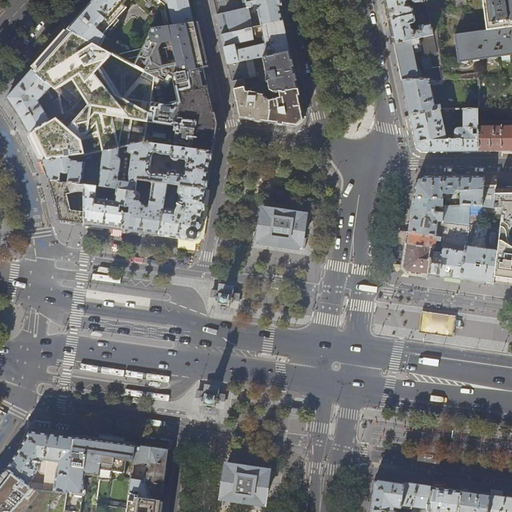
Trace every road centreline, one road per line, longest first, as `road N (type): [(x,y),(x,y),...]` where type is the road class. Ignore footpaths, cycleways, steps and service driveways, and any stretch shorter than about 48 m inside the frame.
road 1 (residential): [(233,136),(225,144),(202,273),(42,251)]
road 2 (primary): [(32,361),(70,350),(325,383)]
road 3 (primary): [(329,348),(43,294)]
road 4 (residential): [(19,399),(184,423),(171,511)]
road 5 (residential): [(511,473),(340,448)]
road 6 (primary): [(348,386),(511,409)]
road 7 (primary): [(376,158),(384,112),(360,0)]
road 8 (primary): [(511,374),(352,351)]
road 9 (primary): [(296,0),(322,115),(338,148)]
road 10 (residential): [(511,308),(360,288)]
road 11 (primary): [(338,148),(351,174),(336,289)]
road 12 (residential): [(203,0),(233,136)]
road 13 (residential): [(511,163),(376,158)]
road 14 (primary): [(360,288),(376,158)]
road 15 (residential): [(42,251),(30,197),(0,130)]
